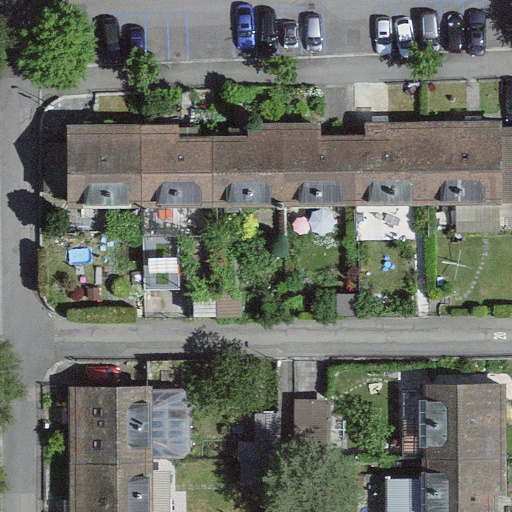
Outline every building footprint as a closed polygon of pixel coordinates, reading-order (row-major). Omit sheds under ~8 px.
[(511,136),(502,136),(502,128),(479,128),(378,128),(378,142),(369,142),(340,142),(321,142),(320,129),(259,130),(259,143),(242,143),(194,143),(178,143),(178,133),(94,134),(77,134),(77,142),(49,142),(49,194),(77,194),(77,203),(362,202),(404,202),(502,202),(502,196),(511,196),(511,136)] [(222,294),(199,294),(198,319),(221,319),(222,294)] [(222,294),(221,319),(247,319),(247,295),(222,294)] [(366,296),(345,296),(346,317),(366,317),(366,296)] [(389,296),(366,296),(366,317),(389,317),(389,296)] [(503,391),(434,391),(434,511),(494,511),(494,508),(494,487),(504,487),(504,416),(503,391)] [(150,511),(150,393),(90,394),(77,394),(78,420),(78,510),(77,511),(150,511)] [(334,409),(300,409),(300,466),(335,466),(334,409)] [(283,422),(260,422),(260,467),(283,467),(283,422)] [(283,491),(283,467),(260,467),(245,467),(245,491),(283,491)]
